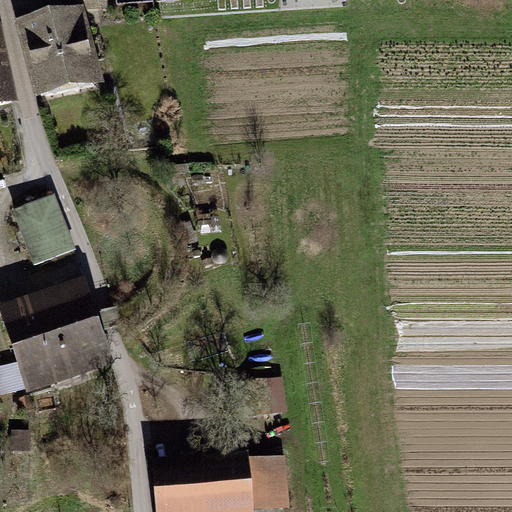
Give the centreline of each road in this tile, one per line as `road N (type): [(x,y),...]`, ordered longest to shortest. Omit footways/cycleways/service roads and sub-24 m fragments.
road 1 (unclassified): [(0,0),(37,136),(122,366),(143,511)]
road 2 (track): [(53,175),(111,175),(136,189),(159,218),(159,281),(136,309),(101,324)]
